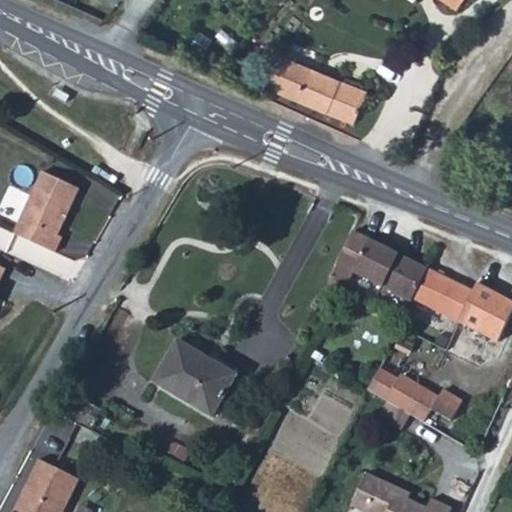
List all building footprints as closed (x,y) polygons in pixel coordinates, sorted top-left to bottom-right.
[(278,52),(263,85),(288,94),(349,118),(363,85),(300,60),(278,52)] [(12,230),(54,249),(61,233),(56,231),(78,185),(60,176),(41,168),(12,230)] [(386,247),(350,229),(335,262),(351,270),(407,298),(409,294),(423,264),(386,247)] [(335,262),(328,275),(344,283),(351,270),(335,262)] [(446,276),(423,264),(409,294),(456,318),(470,287),(446,276)] [(511,307),(511,298),(474,280),(470,287),(456,318),(476,328),(496,338),(511,307)] [(182,340),(158,382),(218,417),(242,375),(223,364),(203,352),(182,340)] [(376,363),(365,386),(410,409),(415,411),(424,416),(425,417),(432,404),(452,414),(463,393),(443,383),(439,390),(399,369),(396,374),(376,363)] [(408,431),(415,416),(390,405),(384,420),(408,431)] [(92,469),(97,456),(125,466),(132,448),(79,429),(68,460),(92,469)] [(40,453),(10,511),(59,511),(79,473),(40,453)] [(370,492),(381,470),(370,465),(359,488),(362,488),(370,492)] [(401,480),(381,470),(370,492),(371,495),(371,498),(368,504),(383,511),(449,511),(455,500),(434,490),(430,499),(415,492),(400,485),(401,480)] [(355,498),(364,503),(370,492),(362,488),(359,488),(355,498)]
